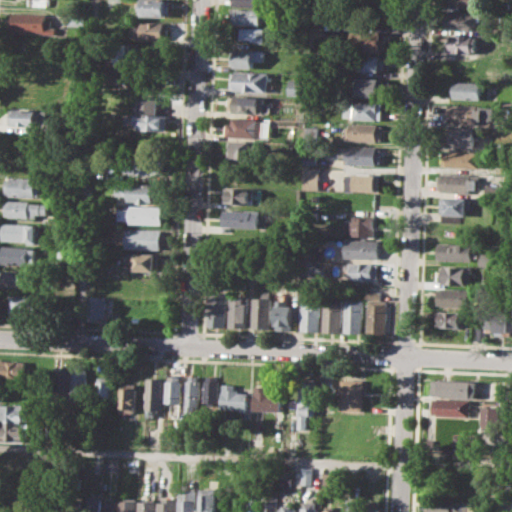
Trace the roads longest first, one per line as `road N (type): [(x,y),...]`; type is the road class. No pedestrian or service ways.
road 1 (residential): [(0,336),(511,359)]
road 2 (residential): [(397,511),(418,0)]
road 3 (residential): [(203,0),(189,345)]
